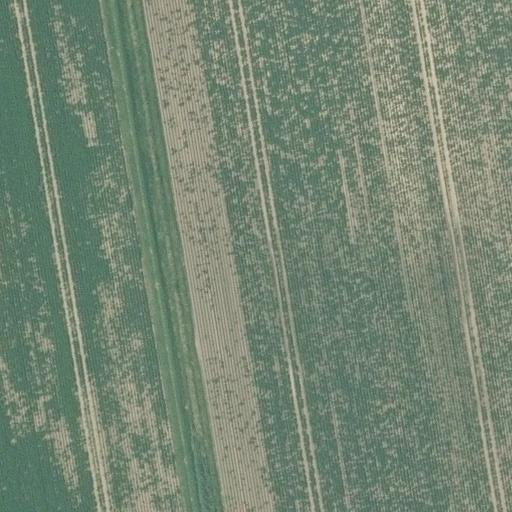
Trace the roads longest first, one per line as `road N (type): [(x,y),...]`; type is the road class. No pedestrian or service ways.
road 1 (track): [(190,511),(106,0)]
road 2 (track): [(129,0),(212,511)]
